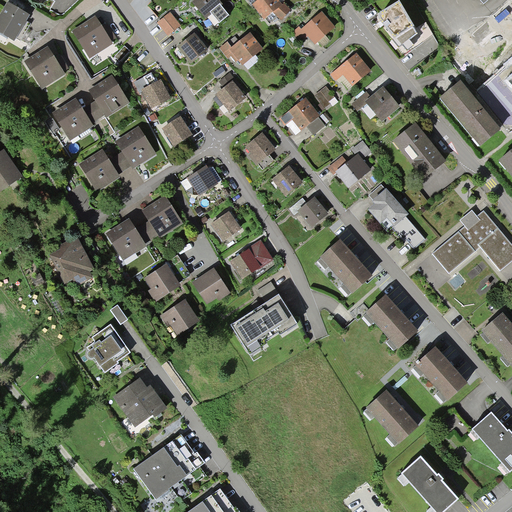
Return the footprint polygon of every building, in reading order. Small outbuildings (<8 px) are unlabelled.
[(223,4),(219,0),(193,0),(192,1),(198,8),(205,17),(211,12),(219,23),(230,15),(221,5),(223,4)] [(284,2),(282,5),(277,0),(256,0),(252,4),(264,20),(273,12),(282,20),(292,10),(284,2)] [(417,32),(399,0),(398,0),(377,16),(383,24),(399,47),(403,44),(407,50),(413,45),(409,39),(417,32)] [(511,0),(493,13),(510,37),(511,35),(511,0)] [(29,17),(7,2),(0,12),(0,34),(13,42),(24,24),(29,17)] [(336,26),(323,11),(302,28),(301,26),(292,33),(297,40),(303,35),(305,37),(308,35),(315,44),(336,26)] [(181,26),(171,13),(158,23),(168,36),(181,26)] [(86,21),(70,31),(88,60),(111,46),(94,17),(86,21)] [(488,30),(463,53),(483,75),(508,52),(488,30)] [(200,40),(195,33),(178,46),(191,63),(208,50),(200,40)] [(262,51),(247,34),(231,47),(227,43),(220,48),(228,58),(232,55),(236,59),(242,67),(262,51)] [(38,54),(24,62),(41,90),(65,75),(48,48),(38,54)] [(371,71),(356,53),(330,74),(339,84),(342,81),(348,89),(371,71)] [(144,78),(148,86),(141,89),(151,109),(171,98),(162,79),(158,81),(153,73),(144,78)] [(98,84),(89,90),(96,101),(104,115),(107,118),(130,103),(111,75),(98,84)] [(223,106),(228,113),(245,100),(236,87),(233,84),(236,82),(230,75),(218,84),(224,91),(212,100),(219,109),(223,106)] [(501,128),(461,81),(439,99),(480,146),(501,128)] [(367,103),(381,121),(400,106),(383,85),(371,96),(365,101),(367,103)] [(327,86),(315,95),(325,108),(331,104),(329,102),(335,97),(327,86)] [(365,101),(371,96),(367,91),(352,104),(358,111),(367,103),(365,101)] [(83,109),(76,98),(67,104),(52,113),(70,141),(94,125),(92,123),(83,109)] [(320,115),(306,98),(279,119),(285,126),(286,125),(288,128),(290,127),(295,134),(306,126),(318,116),(320,115)] [(96,101),(83,109),(92,123),(104,115),(96,101)] [(326,126),(318,116),(306,126),(313,135),(326,126)] [(192,134),(181,117),(162,129),(174,146),(192,134)] [(432,142),(415,122),(392,141),(424,179),(447,160),(432,142)] [(138,126),(115,142),(133,169),(156,154),(138,126)] [(276,149),(264,133),(246,147),(252,154),(250,155),(257,164),(258,163),(262,169),(273,160),(269,154),(276,149)] [(358,154),(362,159),(371,152),(363,140),(351,149),(356,156),(358,154)] [(511,148),(498,160),(511,176),(511,148)] [(121,177),(102,149),(79,164),(97,192),(121,177)] [(15,168),(3,150),(0,152),(0,192),(22,178),(15,168)] [(362,159),(358,154),(356,156),(348,162),(337,172),(338,173),(350,188),(371,171),(362,159)] [(337,172),(348,162),(343,156),(328,168),(335,176),(338,173),(337,172)] [(303,182),(290,165),(273,179),(287,196),(303,182)] [(209,167),(191,178),(202,196),(220,185),(209,167)] [(370,195),(374,200),(386,190),(381,185),(370,195)] [(409,214),(387,189),(386,190),(374,200),(372,201),(374,204),(369,209),(388,232),(394,226),(413,248),(425,238),(407,216),(409,214)] [(165,196),(142,210),(149,221),(159,236),(160,238),(183,223),(165,196)] [(311,227),(329,213),(315,196),(307,203),(297,211),(298,212),(311,227)] [(297,211),(307,203),(303,198),(290,209),(295,215),(298,212),(297,211)] [(511,243),(484,210),(477,216),(472,210),(460,220),(465,226),(432,253),(449,274),(480,248),(501,272),(511,262),(511,243)] [(239,230),(228,213),(209,225),(220,242),(239,230)] [(136,229),(130,219),(106,233),(123,261),(147,247),(145,244),(136,229)] [(149,221),(136,229),(145,244),(159,236),(149,221)] [(98,271),(82,238),(53,252),(70,285),(98,271)] [(373,276),(340,239),(319,257),(321,258),(318,260),(325,269),(329,266),(345,284),(341,286),(349,295),(352,292),(353,293),(373,276)] [(274,260),(261,240),(230,260),(243,280),(274,260)] [(179,287),(165,264),(140,280),(154,302),(172,291),(179,287)] [(214,268),(193,282),(208,304),(218,297),(220,299),(230,292),(214,268)] [(278,332),(280,334),(297,323),(271,282),(258,290),(266,303),(261,306),(257,299),(251,303),(254,309),(230,325),(247,352),(278,332)] [(419,330),(386,294),(366,312),(367,313),(364,315),(371,323),(374,321),(391,339),(388,342),(394,349),(397,346),(399,348),(419,330)] [(198,321),(185,300),(178,305),(160,316),(173,337),(198,321)] [(120,304),(113,308),(122,323),(129,319),(120,304)] [(511,323),(503,313),(482,331),(484,333),(481,335),(487,342),(491,340),(504,356),(502,358),(508,365),(510,363),(511,365),(511,323)] [(129,353),(109,324),(90,337),(93,341),(85,346),(102,371),(129,353)] [(468,382),(436,346),(416,364),(417,365),(413,368),(421,377),(425,374),(439,391),(437,393),(444,401),(447,398),(448,400),(468,382)] [(118,397),(139,427),(169,406),(154,385),(151,387),(145,378),(118,397)] [(419,428),(387,390),(365,409),(373,419),(377,416),(391,433),(387,436),(396,447),(419,428)] [(511,469),(511,433),(492,412),(472,429),(509,471),(511,469)] [(147,461),(136,469),(159,499),(207,464),(184,433),(171,443),(158,453),(147,461)] [(442,511),(460,496),(422,454),(402,472),(437,511),(442,511)] [(241,511),(223,487),(211,496),(198,506),(190,511),(241,511)]
